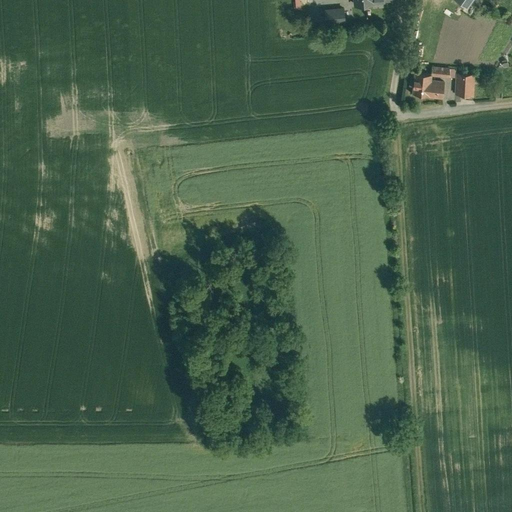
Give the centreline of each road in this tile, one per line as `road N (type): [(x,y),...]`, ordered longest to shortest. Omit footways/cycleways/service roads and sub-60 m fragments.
road 1 (track): [(399,110),(421,511)]
road 2 (residential): [(511,107),(407,118),(395,106),(409,0)]
